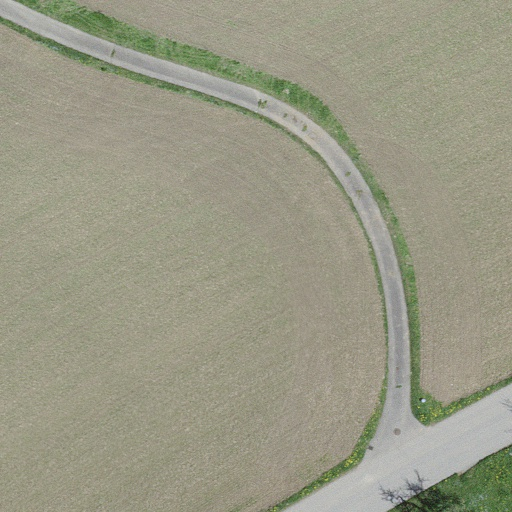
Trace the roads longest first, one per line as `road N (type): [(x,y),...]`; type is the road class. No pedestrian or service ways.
road 1 (track): [(0,6),(285,117),(338,164),(390,269),(398,402),(391,475)]
road 2 (unclassified): [(329,511),(511,415)]
